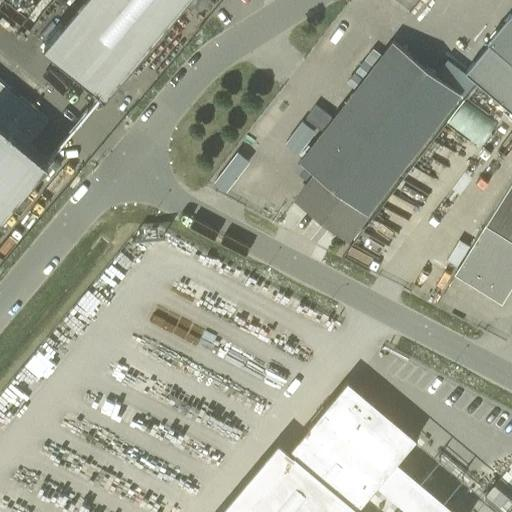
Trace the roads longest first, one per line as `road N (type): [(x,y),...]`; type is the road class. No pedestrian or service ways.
road 1 (unclassified): [(124,167),(169,199),(511,378)]
road 2 (unclassified): [(306,0),(202,71),(124,167)]
road 3 (unclassified): [(0,309),(124,167)]
